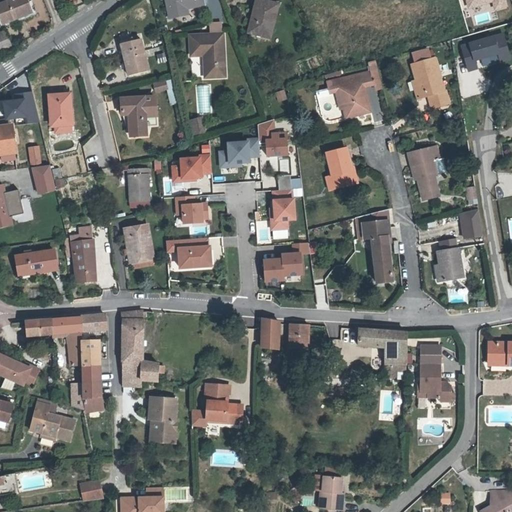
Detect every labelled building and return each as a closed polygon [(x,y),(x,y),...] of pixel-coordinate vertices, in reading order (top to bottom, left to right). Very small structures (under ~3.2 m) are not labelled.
[(14,0),(3,5),(10,21),(36,9),(32,0),(14,0)] [(184,14),(202,8),(199,0),(164,0),(160,1),(167,26),(176,23),(175,20),(185,17),(184,14)] [(263,0),(259,0),(255,16),(260,17),(255,35),(273,39),(281,5),(263,0)] [(464,0),(467,12),(506,4),(505,0),(464,0)] [(139,21),(147,17),(142,8),(134,13),(139,21)] [(251,33),(255,35),(260,17),(255,16),(251,33)] [(207,25),(208,37),(219,36),(218,24),(207,25)] [(0,30),(0,34),(2,39),(16,33),(13,25),(0,30)] [(459,43),(467,72),(510,61),(503,32),(459,43)] [(19,40),(16,33),(2,39),(5,46),(19,40)] [(208,37),(189,39),(190,59),(206,57),(208,80),(225,78),(222,36),(219,36),(208,37)] [(124,45),(131,77),(151,72),(143,40),(124,45)] [(429,96),(432,109),(451,104),(448,90),(445,91),(437,59),(415,64),(423,98),(429,96)] [(330,77),(331,86),(342,84),(346,104),(347,113),(371,109),(366,84),(376,83),(374,70),(330,77)] [(153,81),(154,91),(168,90),(167,80),(153,81)] [(197,85),(198,113),(211,112),(210,84),(197,85)] [(342,105),(346,104),(342,84),(331,86),(332,89),(339,88),(342,105)] [(284,89),(275,91),(277,100),(286,98),(284,89)] [(23,97),(2,98),(3,119),(25,117),(25,123),(36,122),(35,92),(22,92),(23,97)] [(52,98),(55,128),(75,126),(74,110),(72,110),(71,96),(52,98)] [(131,113),(133,135),(149,134),(147,115),(158,114),(157,96),(123,98),(124,113),(131,113)] [(274,119),(259,124),(260,136),(267,136),(269,156),(289,154),(287,133),(276,134),(274,119)] [(203,122),(193,125),(197,137),(206,134),(203,122)] [(0,128),(0,154),(16,152),(12,126),(0,128)] [(262,156),(260,138),(249,139),(249,142),(230,144),(230,152),(221,152),(223,168),(232,167),(232,163),(243,163),(251,162),(251,157),(262,156)] [(30,147),(32,165),(42,164),(40,146),(30,147)] [(347,147),(328,150),(332,174),(334,186),(356,181),(355,173),(351,173),(351,170),(352,170),(347,147)] [(412,153),(422,201),(438,197),(433,176),(436,175),(433,162),(439,161),(436,148),(412,153)] [(16,152),(2,154),(3,161),(17,159),(16,152)] [(214,174),(213,156),(201,157),(202,159),(183,160),(183,167),(175,168),(176,183),(185,182),(185,179),(203,178),(203,175),(214,174)] [(288,160),(280,160),(280,170),(288,170),(288,160)] [(58,190),(52,165),(34,167),(41,195),(58,190)] [(151,168),(136,169),(136,174),(129,175),(130,202),(153,201),(151,168)] [(16,173),(17,180),(31,178),(31,172),(16,173)] [(278,189),(293,188),(293,196),(302,195),(300,178),(290,179),(290,174),(277,175),(278,189)] [(332,174),(326,175),(328,187),(334,186),(332,174)] [(0,186),(0,229),(13,227),(4,186),(0,186)] [(474,186),(466,187),(466,204),(475,203),(474,186)] [(293,198),(292,188),(274,190),(275,208),(276,219),(273,220),(273,229),(289,227),(288,219),(296,218),(294,198),(293,198)] [(6,194),(11,218),(25,215),(20,191),(6,194)] [(197,197),(179,198),(180,216),(186,216),(187,225),(206,223),(206,219),(205,217),(211,216),(210,203),(198,205),(197,197)] [(481,228),(479,210),(460,215),(463,231),(481,228)] [(374,238),(378,283),(393,281),(389,244),(393,244),(391,221),(365,224),(366,239),(374,238)] [(128,232),(134,264),(135,263),(155,259),(157,259),(151,227),(128,232)] [(481,228),(463,231),(464,240),(482,237),(481,228)] [(94,243),(93,229),(83,231),(84,238),(85,244),(94,243)] [(312,239),(316,253),(325,251),(321,236),(312,239)] [(74,239),(77,286),(97,284),(94,243),(85,244),(84,238),(74,239)] [(211,238),(170,242),(170,252),(182,251),(183,268),(215,266),(213,247),(212,247),(211,238)] [(308,242),(293,243),(294,253),(282,254),(282,259),(283,275),(302,274),(301,253),(309,253),(308,242)] [(434,271),(436,283),(460,279),(456,250),(435,253),(438,270),(434,271)] [(31,272),(31,275),(59,272),(57,252),(18,257),(20,273),(31,272)] [(136,269),(156,264),(155,259),(135,263),(136,269)] [(282,259),(264,260),(265,281),(284,280),(283,275),(282,259)] [(140,375),(141,364),(141,351),(142,341),(141,312),(128,314),(128,322),(123,322),(123,330),(120,330),(121,351),(134,351),(134,364),(122,365),(121,375),(140,375)] [(123,315),(119,315),(120,322),(123,322),(128,322),(128,314),(123,315)] [(84,368),(100,367),(98,341),(89,342),(88,332),(105,330),(104,317),(104,315),(80,317),(80,318),(84,365),(84,368)] [(80,318),(55,321),(56,335),(70,333),(75,366),(84,365),(80,318)] [(260,349),(278,350),(279,323),(261,319),(260,349)] [(55,321),(27,323),(28,337),(54,335),(56,335),(55,321)] [(307,326),(289,325),(288,349),(306,350),(307,326)] [(407,333),(357,329),(355,347),(383,349),(391,350),(390,358),(383,358),(383,379),(394,379),(394,372),(403,373),(404,365),(406,365),(407,333)] [(70,333),(56,335),(57,339),(67,338),(71,366),(75,366),(70,333)] [(420,362),(418,392),(425,392),(425,397),(435,397),(438,402),(450,402),(450,386),(439,386),(439,380),(440,363),(441,346),(420,345),(420,362)] [(506,367),(511,367),(511,346),(487,346),(487,363),(506,363),(506,367)] [(121,351),(122,365),(134,364),(134,351),(121,351)] [(0,375),(8,378),(15,361),(0,355),(0,375)] [(15,361),(8,378),(18,382),(26,386),(27,384),(35,387),(42,370),(34,366),(33,369),(15,361)] [(160,368),(160,366),(141,364),(140,375),(141,381),(159,383),(159,375),(160,368)] [(100,367),(84,368),(85,386),(86,398),(102,397),(100,367)] [(141,381),(140,375),(121,375),(122,389),(141,389),(141,383),(141,381)] [(6,384),(4,389),(14,392),(18,382),(8,378),(6,384)] [(208,385),(208,386),(207,404),(209,404),(208,422),(232,424),(232,425),(243,426),(244,408),(229,407),(230,396),(233,396),(233,387),(211,385),(208,385)] [(86,398),(85,386),(74,387),(74,388),(75,408),(86,411),(87,411),(86,398)] [(102,397),(86,398),(87,411),(105,408),(102,397)] [(175,440),(176,423),(175,423),(176,401),(150,400),(149,422),(152,422),(155,422),(155,425),(151,428),(151,436),(163,436),(163,440),(175,440)] [(0,420),(11,424),(16,406),(0,401),(0,420)] [(41,415),(36,433),(44,435),(58,438),(73,442),(78,422),(50,415),(49,418),(41,415)] [(44,435),(43,439),(57,443),(58,438),(44,435)] [(163,436),(151,436),(150,444),(175,445),(175,440),(163,440),(163,436)] [(323,488),(322,504),(346,506),(347,490),(345,490),(345,483),(346,474),(327,473),(326,488),(323,488)] [(0,497),(17,494),(17,475),(0,478),(0,497)] [(102,490),(99,480),(82,483),(86,501),(103,498),(102,490)] [(122,511),(164,511),(164,489),(148,490),(148,500),(122,500),(122,511)] [(450,505),(450,492),(439,492),(439,504),(450,505)] [(511,511),(511,492),(493,492),(494,509),(488,511),(486,511),(511,511)]
